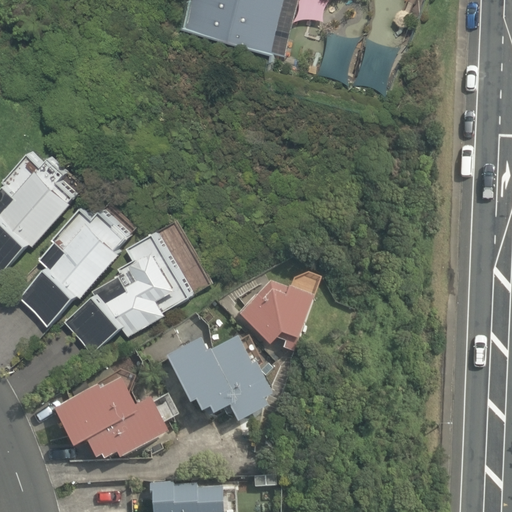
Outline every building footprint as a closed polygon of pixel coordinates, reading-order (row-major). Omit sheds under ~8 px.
[(249,0),(232,51),(316,72),(331,0),(249,0)] [(347,81),(358,37),(331,30),(320,74),(347,81)] [(385,93),(397,52),(365,43),(353,84),(385,93)] [(33,247),(74,197),(58,183),(70,169),(39,143),(3,186),(14,196),(0,213),(0,270),(2,272),(27,241),(33,247)] [(116,247),(132,230),(100,201),(88,214),(79,205),(49,237),(53,240),(35,260),(43,268),(17,297),(46,324),(74,293),(79,298),(121,252),(116,247)] [(176,222),(127,253),(132,259),(65,318),(96,352),(121,329),(129,338),(166,316),(164,312),(212,281),(176,222)] [(307,304),(261,290),(239,319),(262,347),(271,350),(273,341),(293,348),(307,304)] [(201,359),(193,344),(161,360),(192,421),(201,416),(204,422),(223,412),(231,428),(267,410),(232,343),(201,359)] [(115,386),(50,413),(67,453),(87,444),(95,463),(113,455),(115,461),(161,442),(145,403),(125,411),(115,386)] [(214,511),(214,491),(147,491),(146,511),(214,511)]
